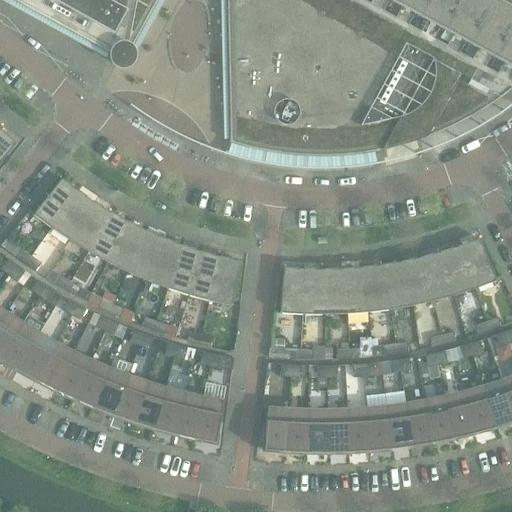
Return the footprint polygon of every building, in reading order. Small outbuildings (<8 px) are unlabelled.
[(10,0),(97,47),(123,0),(10,0)] [(131,48),(157,0),(123,0),(97,47),(110,54),(110,57),(111,62),(113,65),(117,68),(121,69),(126,68),(128,67),(132,64),(134,61),(135,56),(134,52),(131,48)] [(511,9),(495,0),(226,0),(227,20),(316,69),(331,41),(419,90),(434,63),(429,60),(444,32),(495,60),(511,69),(511,9)] [(316,69),(227,20),(228,57),(279,85),(307,100),(322,72),(316,69)] [(511,89),(511,69),(495,60),(444,32),(429,60),(434,63),(462,78),(500,99),(509,92),(511,89)] [(386,150),(416,96),(419,90),(331,41),(316,69),(322,72),(307,100),(334,115),(311,157),(317,157),(339,157),(361,154),(383,151),(386,150)] [(279,85),(228,57),(229,94),(264,113),(279,85)] [(440,117),(447,105),(462,78),(434,63),(419,90),(416,96),(386,150),(404,145),(425,139),(433,136),(432,132),(440,117)] [(500,99),(462,78),(447,105),(470,118),(473,116),(491,105),(500,99)] [(277,154),(307,100),(279,85),(264,113),(245,148),(251,149),(274,154),(277,154)] [(245,148),(264,113),(229,94),(230,143),(245,148)] [(311,157),(334,115),(307,100),(277,154),(295,156),(311,157)] [(447,105),(440,117),(455,126),(470,118),(447,105)] [(455,126),(440,117),(432,132),(433,136),(453,127),(455,126)] [(0,164),(16,144),(13,141),(12,142),(7,138),(8,137),(0,130),(0,164)] [(51,229),(78,192),(75,190),(75,191),(70,187),(70,186),(61,180),(33,216),(51,229)] [(69,242),(94,203),(91,201),(91,202),(86,199),(86,198),(78,192),(51,229),(69,242)] [(88,253),(111,213),(108,212),(108,213),(102,210),(103,209),(94,203),(69,242),(88,253)] [(107,264),(128,223),(125,222),(119,219),(120,218),(111,213),(88,253),(107,264)] [(127,274),(146,232),(143,230),(142,231),(137,229),(137,228),(128,223),(107,264),(127,274)] [(147,282),(164,240),(163,239),(161,238),(161,239),(155,237),(155,236),(146,232),(127,274),(147,282)] [(19,253),(15,251),(18,248),(7,240),(1,247),(4,249),(16,258),(25,266),(31,257),(21,250),(19,253)] [(167,290),(182,246),(179,245),(179,246),(173,244),(173,243),(164,240),(147,282),(167,290)] [(496,282),(479,240),(475,241),(475,242),(469,244),(469,243),(459,247),(474,290),(496,282)] [(188,297),(201,253),(198,252),(198,253),(192,251),(192,250),(182,246),(167,290),(188,297)] [(474,290),(459,247),(456,248),(456,249),(450,251),(450,250),(440,253),(453,297),(474,290)] [(209,303),(220,258),(219,258),(217,257),(217,258),(211,257),(211,255),(201,253),(188,297),(209,303)] [(453,297),(440,253),(437,254),(437,255),(431,257),(431,255),(421,258),(432,303),(453,297)] [(35,273),(41,264),(31,257),(25,266),(35,273)] [(231,308),(240,262),(236,262),(236,263),(230,261),(230,260),(220,258),(209,303),(231,308)] [(432,303),(421,258),(418,259),(418,260),(412,261),(412,260),(402,262),(411,308),(432,303)] [(8,277),(16,266),(8,260),(0,271),(8,277)] [(411,308),(402,262),(399,263),(399,264),(393,265),(393,264),(383,266),(389,311),(411,308)] [(17,283),(24,272),(16,266),(8,277),(17,283)] [(389,311),(383,266),(379,266),(379,267),(373,268),(373,267),(363,268),(368,314),(389,311)] [(368,314),(363,268),(360,268),(360,270),(354,270),(354,269),(344,270),(346,316),(368,314)] [(302,316),(304,270),(301,270),(301,271),(295,271),(295,269),(283,269),(279,314),(302,316)] [(324,316),(324,270),(321,270),(321,271),(314,271),(314,270),(304,270),(302,316),(324,316)] [(346,316),(344,270),(340,270),(340,271),(334,271),(334,270),(324,270),(324,316),(346,316)] [(65,292),(70,283),(60,277),(55,286),(65,292)] [(39,298),(46,287),(37,281),(30,292),(39,298)] [(76,298),(81,289),(70,283),(65,292),(76,298)] [(48,303),(55,292),(46,287),(39,298),(48,303)] [(112,305),(116,297),(105,292),(102,300),(101,300),(97,309),(107,314),(112,305)] [(71,316),(77,305),(68,300),(62,312),(71,316)] [(80,321),(86,310),(77,305),(71,316),(80,321)] [(119,319),(123,310),(112,305),(107,314),(119,319)] [(0,358),(22,324),(6,314),(0,321),(0,358)] [(0,361),(17,372),(39,335),(44,326),(27,316),(22,324),(0,358),(0,361)] [(104,333),(109,321),(100,317),(95,329),(104,333)] [(152,332),(156,322),(144,318),(141,328),(152,332)] [(500,328),(497,319),(486,323),(489,332),(500,328)] [(113,337),(119,325),(109,321),(104,333),(113,337)] [(175,339),(178,330),(156,322),(152,332),(164,336),(175,339)] [(489,332),(486,323),(474,327),(478,336),(489,332)] [(511,343),(511,329),(503,333),(508,345),(511,343)] [(139,347),(143,335),(134,331),(129,343),(139,347)] [(198,346),(201,336),(189,333),(187,343),(198,346)] [(455,343),(452,333),(441,336),(443,346),(455,343)] [(508,345),(503,333),(494,337),(498,349),(508,345)] [(35,382),(56,344),(39,335),(17,372),(18,372),(35,382)] [(148,350),(153,338),(143,335),(139,347),(148,350)] [(210,349),(212,339),(201,336),(198,346),(210,349)] [(443,346),(441,336),(429,339),(431,349),(443,346)] [(288,360),(289,350),(289,349),(284,349),(285,340),(270,339),(268,358),(272,358),(288,360)] [(372,358),(371,348),(370,339),(359,339),(360,349),(360,359),(372,358)] [(482,354),(479,342),(469,345),(473,357),(482,354)] [(174,358),(177,346),(168,343),(164,356),(174,358)] [(408,353),(407,343),(394,345),(396,355),(408,353)] [(54,392),(73,353),(56,344),(35,382),(36,383),(54,392)] [(396,355),(394,345),(383,347),(384,357),(396,355)] [(473,357),(469,345),(459,348),(463,360),(473,357)] [(183,361),(187,349),(177,346),(174,358),(183,361)] [(324,361),(324,348),(312,347),(312,351),(313,351),(312,361),(324,361)] [(384,357),(383,347),(371,348),(372,358),(384,357)] [(360,359),(360,349),(348,350),(348,360),(360,359)] [(300,360),(301,350),(289,350),(288,360),(300,360)] [(312,361),(313,351),(312,351),(301,350),(300,360),(312,361)] [(348,360),(348,350),(336,351),(336,361),(348,360)] [(447,364),(444,352),(434,354),(437,366),(447,364)] [(73,401),(91,362),(73,353),(54,392),(55,392),(73,401)] [(210,368),(212,355),(202,353),(200,365),(210,368)] [(437,366),(434,354),(424,356),(427,369),(437,366)] [(220,370),(222,357),(212,355),(210,368),(220,370)] [(411,372),(409,359),(398,361),(400,373),(411,372)] [(400,373),(398,361),(388,362),(390,375),(400,373)] [(93,409),(109,370),(91,362),(73,401),(93,409)] [(374,377),(373,364),(363,365),(364,378),(374,377)] [(290,379),(290,366),(280,365),(279,378),(290,379)] [(364,378),(363,365),(352,366),(353,379),(364,378)] [(299,379),(300,366),(290,366),(290,379),(299,379)] [(337,379),(337,366),(326,367),(327,379),(337,379)] [(327,379),(326,367),(316,367),(316,380),(327,379)] [(113,417),(128,377),(109,370),(93,409),(94,410),(113,417)] [(511,376),(500,381),(511,417),(511,376)] [(133,424),(146,383),(128,377),(113,417),(114,417),(133,424)] [(511,423),(511,417),(500,381),(482,387),(494,429),(511,423)] [(153,430),(165,389),(146,383),(133,424),(134,424),(153,430)] [(494,429),(482,387),(463,392),(473,435),(474,435),(494,429)] [(173,436),(184,394),(165,389),(153,430),(154,431),(173,436)] [(473,435),(463,392),(444,397),(453,440),(473,435)] [(194,441),(203,399),(184,394),(173,436),(174,436),(194,441)] [(391,450),(386,407),(384,395),(365,397),(366,409),(370,452),(389,451),(391,450)] [(453,440),(444,397),(425,401),(433,444),(453,440)] [(216,445),(223,403),(203,399),(194,441),(211,444),(216,445)] [(433,444),(425,401),(405,405),(412,448),(431,444),(433,444)] [(412,448),(405,405),(386,407),(391,450),(410,448),(412,448)] [(285,453),(288,410),(267,409),(263,452),(268,452),(284,453),(285,453)] [(370,452),(366,409),(347,410),(349,454),(368,453),(370,452)] [(306,454),(307,411),(288,410),(285,453),(305,454),(306,454)] [(349,454),(347,410),(327,411),(327,454),(347,454),(349,454)] [(327,454),(327,411),(307,411),(306,454),(326,454),(327,454)]
